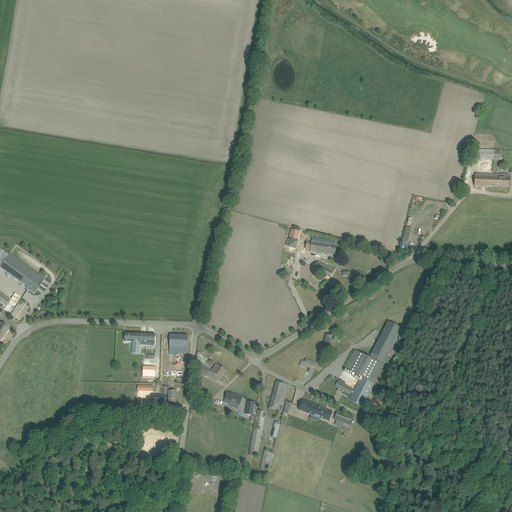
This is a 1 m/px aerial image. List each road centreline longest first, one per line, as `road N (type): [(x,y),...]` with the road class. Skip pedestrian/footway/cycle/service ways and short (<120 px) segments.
road 1 (unclassified): [(511,265),(408,261),(255,358),(196,326)]
road 2 (unclassified): [(196,326),(241,146),(266,0)]
road 3 (unclassified): [(196,326),(50,321),(22,335),(0,362)]
road 4 (unclassified): [(168,511),(196,326)]
